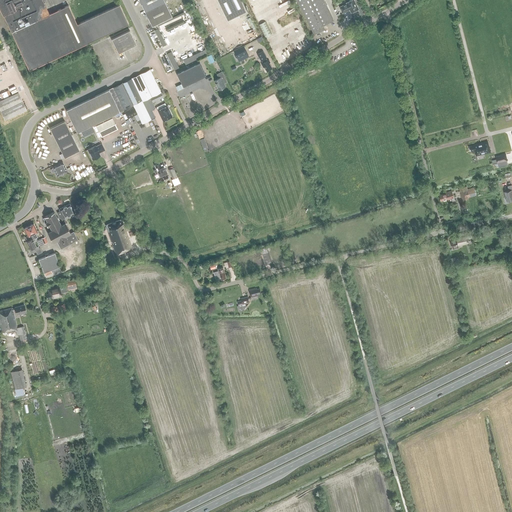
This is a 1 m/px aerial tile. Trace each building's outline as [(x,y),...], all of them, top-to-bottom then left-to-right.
[(0,0),(0,7),(29,70),(76,48),(86,44),(128,24),(119,4),(77,24),(68,5),(48,14),(41,0),(0,0)] [(148,17),(153,26),(173,17),(164,0),(139,0),(148,17)] [(218,0),(228,20),(239,15),(240,17),(248,13),(241,0),(218,0)] [(323,26),(334,21),(323,0),(296,0),(314,35),(325,29),(323,26)] [(351,13),(358,9),(353,0),(351,0),(346,3),(347,4),(340,7),(342,13),(350,10),(351,13)] [(259,24),(266,37),(272,33),(265,21),(259,24)] [(166,38),(163,39),(158,28),(154,30),(162,46),(168,43),(166,38)] [(111,39),(118,53),(136,44),(129,30),(111,39)] [(109,41),(99,45),(106,59),(115,54),(109,41)] [(234,51),(239,62),(249,57),(244,46),(234,51)] [(185,63),(207,55),(206,50),(184,58),(185,63)] [(166,53),(174,70),(179,67),(171,51),(166,53)] [(257,54),(261,61),(262,61),(263,63),(261,64),(263,68),(264,67),(267,71),(272,68),(269,63),(270,62),(269,60),(267,60),(266,58),(267,58),(263,51),(257,54)] [(177,73),(184,86),(206,76),(200,62),(177,73)] [(113,87),(110,89),(121,111),(124,110),(133,105),(134,107),(137,114),(142,123),(151,119),(147,112),(142,101),(149,97),(161,92),(150,70),(113,87)] [(219,78),(214,81),(219,90),(220,90),(223,89),(225,88),(224,87),(226,87),(224,84),(227,82),(224,75),(220,77),(221,77),(219,78)] [(110,89),(66,110),(77,133),(121,111),(110,89)] [(18,92),(0,100),(0,109),(5,120),(26,110),(18,92)] [(153,102),(163,97),(161,93),(161,92),(150,98),(153,102)] [(149,97),(142,101),(147,112),(151,110),(155,108),(149,97)] [(158,110),(163,121),(172,117),(169,110),(168,110),(166,106),(158,110)] [(125,112),(124,112),(128,119),(137,114),(134,107),(125,112)] [(249,117),(248,115),(252,113),(251,111),(250,112),(249,108),(241,112),(245,121),(247,120),(246,118),(249,117)] [(96,126),(101,137),(118,129),(112,118),(96,126)] [(65,121),(50,128),(64,158),(79,150),(65,121)] [(81,132),(84,137),(95,132),(92,126),(81,132)] [(473,146),(469,147),(470,152),(475,151),(476,156),(491,152),(489,146),(488,142),(473,146)] [(95,146),(88,150),(93,160),(100,156),(99,153),(105,150),(101,143),(95,147),(95,146)] [(497,164),(507,161),(506,154),(496,157),(497,164)] [(51,170),(52,172),(53,172),(55,171),(57,177),(61,175),(63,174),(67,172),(63,162),(53,167),(53,168),(51,169),(51,170)] [(155,165),(156,169),(154,170),(154,171),(155,174),(158,173),(160,177),(167,174),(164,169),(165,168),(163,163),(159,165),(159,163),(155,165)] [(459,189),(462,200),(469,198),(468,197),(476,195),(474,189),(467,191),(466,187),(459,189)] [(439,196),(441,201),(448,199),(448,200),(454,198),(452,191),(446,193),(446,194),(439,196)] [(65,223),(66,223),(63,218),(74,213),(69,204),(58,209),(59,211),(56,213),(60,219),(63,224),(65,223)] [(44,224),(45,224),(47,227),(49,226),(51,231),(47,233),(53,243),(56,241),(61,249),(78,239),(73,231),(70,233),(65,223),(63,224),(60,226),(53,212),(44,217),(44,218),(42,219),(43,220),(43,221),(43,222),(44,222),(44,223),(44,224)] [(132,249),(121,219),(105,225),(116,255),(132,249)] [(37,232),(33,224),(24,228),(28,236),(30,235),(33,240),(37,237),(35,233),(37,232)] [(467,233),(468,240),(473,238),(472,236),(475,235),(474,231),(467,233)] [(451,241),(453,249),(458,248),(458,246),(468,243),(466,237),(451,241)] [(36,247),(32,239),(26,242),(31,252),(39,248),(38,246),(36,247)] [(272,264),(267,249),(261,251),(266,266),(272,264)] [(60,269),(55,253),(38,260),(43,274),(44,273),(45,276),(52,273),(51,272),(60,269)] [(218,271),(214,272),(216,279),(220,278),(221,281),(226,279),(223,268),(220,269),(220,268),(218,269),(218,271)] [(52,300),(61,297),(60,293),(61,293),(61,292),(65,291),(65,288),(67,287),(68,288),(76,287),(74,280),(66,282),(67,284),(59,286),(47,289),(48,294),(45,295),(47,299),(51,298),(52,300)] [(256,290),(255,289),(249,290),(251,298),(259,296),(258,294),(261,294),(260,289),(256,290)] [(26,313),(25,310),(24,305),(14,308),(14,309),(12,309),(11,308),(0,311),(0,325),(2,333),(6,332),(6,334),(15,331),(16,336),(18,335),(19,341),(26,339),(23,327),(17,328),(12,311),(15,310),(16,315),(26,313)]
